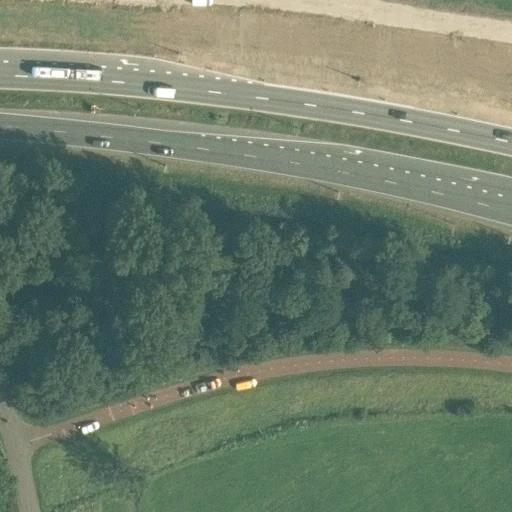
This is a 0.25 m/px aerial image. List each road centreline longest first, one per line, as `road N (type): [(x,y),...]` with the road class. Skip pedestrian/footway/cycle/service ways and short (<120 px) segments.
road 1 (secondary): [(0,126),(343,168),(511,204)]
road 2 (secondary): [(511,142),(350,108),(0,74)]
